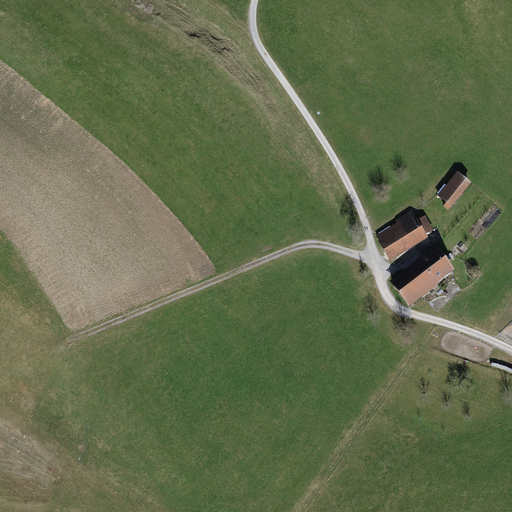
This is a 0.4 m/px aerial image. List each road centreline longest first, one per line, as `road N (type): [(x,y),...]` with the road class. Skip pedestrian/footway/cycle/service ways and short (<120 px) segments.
road 1 (track): [(254,0),(258,45),(345,179),(387,295),(410,313),(511,350)]
road 2 (track): [(375,261),(302,245),(68,340)]
